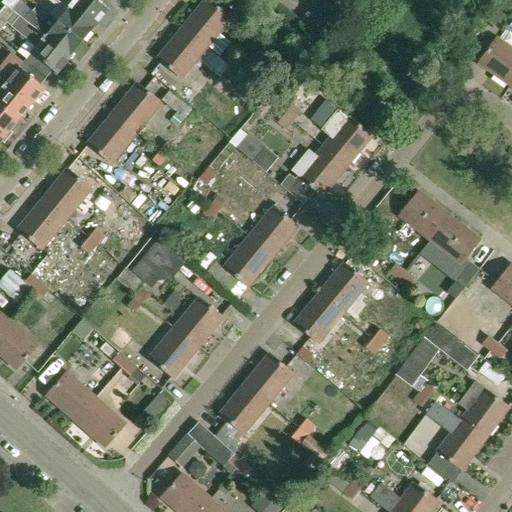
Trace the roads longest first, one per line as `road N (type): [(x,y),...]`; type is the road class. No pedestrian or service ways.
road 1 (residential): [(106,504),(459,86)]
road 2 (residential): [(0,190),(157,0)]
road 3 (tertiary): [(106,504),(0,409)]
